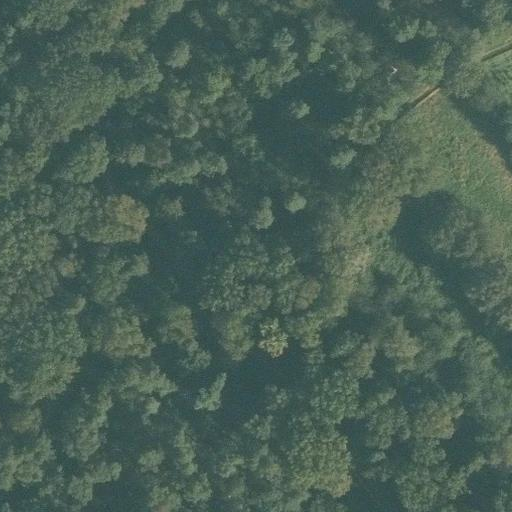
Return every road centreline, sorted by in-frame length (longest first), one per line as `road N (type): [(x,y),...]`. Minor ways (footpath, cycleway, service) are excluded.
road 1 (track): [(0,453),(444,73),(511,40)]
road 2 (track): [(382,511),(59,97)]
road 3 (track): [(59,97),(189,0)]
